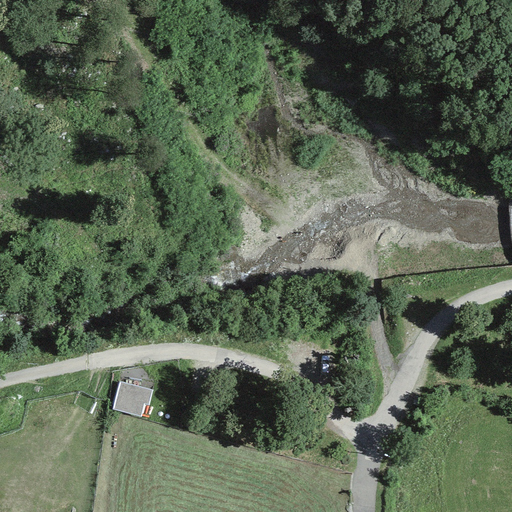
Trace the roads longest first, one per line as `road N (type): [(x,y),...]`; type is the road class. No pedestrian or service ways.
road 1 (unclassified): [(369,449),(307,390),(257,366),(183,351),(0,377)]
road 2 (unclassified): [(369,449),(430,334),(458,306),(511,289)]
